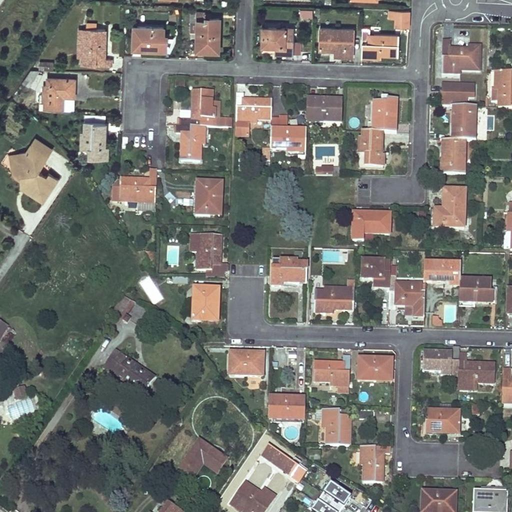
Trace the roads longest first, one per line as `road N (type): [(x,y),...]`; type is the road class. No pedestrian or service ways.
road 1 (residential): [(418,73),(155,65),(144,73),(141,117)]
road 2 (residential): [(511,337),(244,326),(246,282)]
road 3 (residential): [(418,73),(418,175),(410,187),(382,188)]
